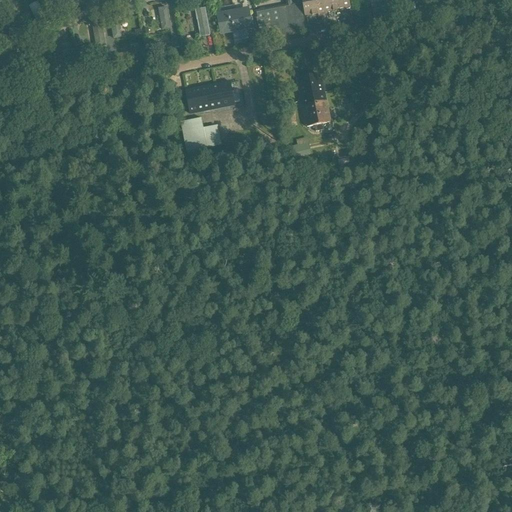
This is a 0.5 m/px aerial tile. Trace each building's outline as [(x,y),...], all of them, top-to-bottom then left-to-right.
[(255,11),(260,36),(261,40),(314,29),(314,30),(353,22),(350,6),(348,0),(301,0),(302,2),(255,11)] [(374,18),(396,14),(392,0),(370,0),(371,2),(374,18)] [(246,9),(219,14),(223,31),(250,26),(246,9)] [(320,73),(297,77),(302,100),(315,97),(315,94),(324,92),(320,73)] [(230,81),(185,90),(190,113),(235,104),(230,81)] [(315,97),(302,100),(307,126),(314,125),(315,132),(324,130),(322,123),(331,122),(324,92),(315,94),(315,97)] [(201,116),(183,120),(180,120),(186,156),(196,154),(195,148),(221,144),(217,124),(203,126),(201,116)] [(360,127),(353,128),(354,139),(361,139),(360,127)] [(307,136),(296,139),(297,144),(289,145),(291,157),(301,155),(302,158),(308,157),(307,153),(311,153),(307,136)]
